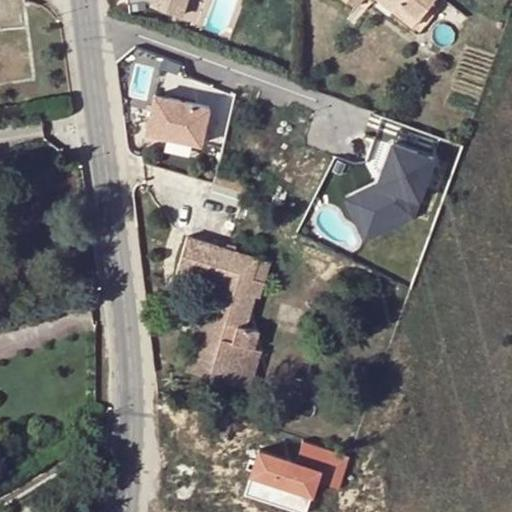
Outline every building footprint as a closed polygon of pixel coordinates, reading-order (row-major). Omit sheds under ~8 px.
[(128,0),(129,3),(144,0),(181,14),(186,0),(128,0)] [(381,0),(412,25),(418,18),(395,0),(381,0)] [(395,0),(418,18),(431,0),(395,0)] [(210,106),(155,94),(147,131),(202,144),(210,106)] [(354,216),(417,235),(443,150),(394,135),(376,193),(362,189),(354,216)] [(248,182),(216,171),(213,181),(244,191),(248,182)] [(248,346),(254,348),(259,330),(245,326),(256,293),(260,296),(265,281),(252,277),(258,257),(187,235),(177,270),(214,282),(201,325),(198,337),(193,353),(215,360),(210,376),(235,384),(248,346)] [(252,277),(265,281),(271,261),(258,257),(252,277)] [(198,337),(201,325),(194,321),(190,335),(198,337)] [(235,384),(251,388),(262,351),(254,348),(248,346),(235,384)] [(188,369),(210,376),(215,360),(193,353),(188,369)] [(266,442),(251,491),(316,511),(326,480),(344,485),(355,452),(307,437),(302,453),(266,442)]
